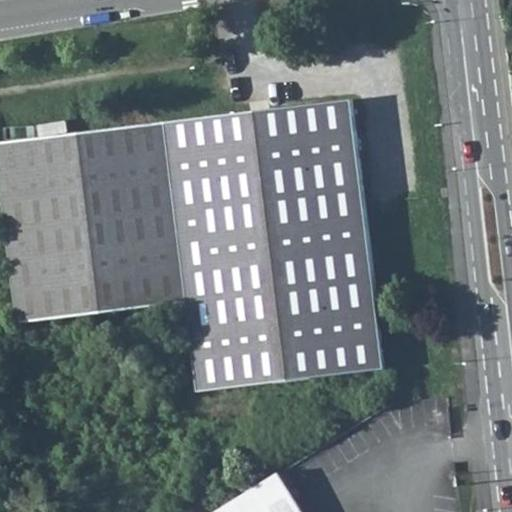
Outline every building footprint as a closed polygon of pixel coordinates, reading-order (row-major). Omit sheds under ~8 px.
[(200,390),(383,369),(352,100),(146,126),(166,307),(190,305),(200,390)] [(166,307),(146,126),(1,144),(23,324),(166,307)] [(398,398),(305,457),(315,474),(318,479),(412,421),(398,398)] [(305,457),(287,468),(297,485),(315,474),(305,457)] [(305,511),(281,471),(215,511),(305,511)]
